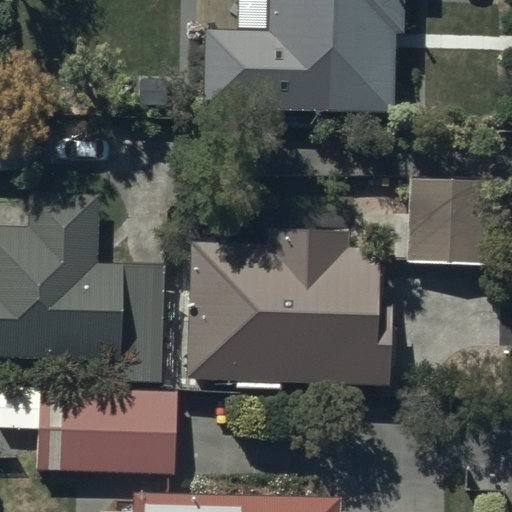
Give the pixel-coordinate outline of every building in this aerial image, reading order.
[(265,0),(264,28),(205,27),(203,111),(387,116),(389,35),(399,36),(399,0),(265,0)] [(31,124),(0,123),(0,175),(30,176),(31,124)] [(495,181),(406,178),(403,267),(492,270),(495,181)] [(112,384),(162,385),(164,268),(98,267),(99,198),(29,197),(28,231),(0,230),(0,361),(112,363),(112,384)] [(269,249),(192,248),(189,384),(239,386),(239,393),(282,394),(282,387),(389,389),(391,312),(379,312),(381,238),(269,236),(269,249)] [(41,389),(0,388),(0,431),(38,432),(37,475),(177,477),(178,395),(41,393),(41,389)] [(336,511),(336,501),(131,498),(131,511),(336,511)]
